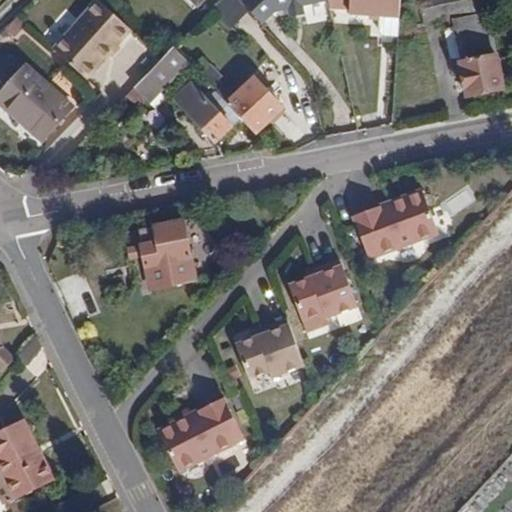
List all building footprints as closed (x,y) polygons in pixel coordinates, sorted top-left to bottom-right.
[(90,80),(134,30),(100,0),(56,50),(90,80)] [(245,0),(243,2),(271,32),(285,18),(294,16),(305,14),(331,8),(328,0),(245,0)] [(400,17),(401,0),(352,0),(352,14),(400,17)] [(420,0),(426,24),(451,18),(487,10),(491,9),(489,0),(420,0)] [(487,10),(451,18),(460,61),(497,53),(487,10)] [(308,24),(305,14),(294,16),(298,26),(308,24)] [(165,58),(136,87),(151,101),(166,86),(179,73),(190,62),(175,47),(165,58)] [(497,53),(460,61),(469,97),(504,90),(497,53)] [(72,108),(27,66),(0,95),(0,104),(42,142),(72,108)] [(179,73),(166,86),(177,97),(190,84),(179,73)] [(242,119),(258,135),(285,109),(254,78),(227,103),(242,119)] [(242,119),(227,103),(215,90),(206,99),(190,84),(177,97),(175,100),(216,144),(242,119)] [(376,216),(374,211),(350,220),(366,263),(435,236),(418,195),(386,207),(387,211),(376,216)] [(386,207),(374,211),(376,216),(387,211),(386,207)] [(144,247),(146,256),(152,288),(196,279),(184,221),(141,229),(144,247)] [(125,261),(146,256),(144,247),(123,252),(125,261)] [(336,265),(309,275),(311,281),(302,284),(285,290),(297,323),(314,317),(318,324),(352,311),(336,265)] [(311,281),(309,275),(300,278),(302,284),(311,281)] [(271,390),(305,378),(288,330),(261,340),(264,347),(254,351),(236,356),(249,391),(269,384),(271,390)] [(264,347),(261,340),(252,344),(254,351),(264,347)] [(0,365),(3,369),(14,357),(4,350),(0,351),(0,365)] [(189,424),(187,421),(159,437),(179,475),(243,441),(222,402),(199,415),(201,418),(189,424)] [(199,415),(187,421),(189,424),(201,418),(199,415)] [(51,478),(24,422),(0,433),(0,467),(13,496),(51,478)]
